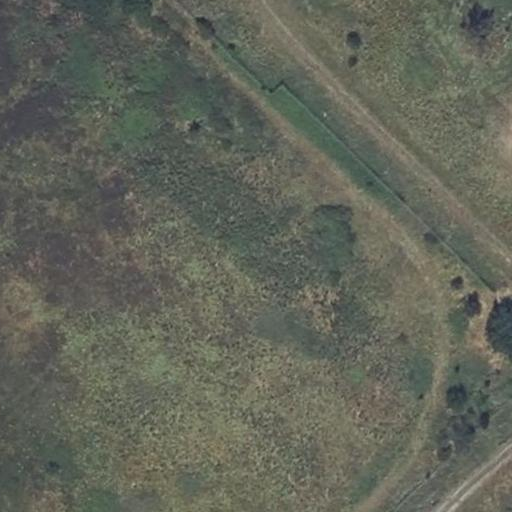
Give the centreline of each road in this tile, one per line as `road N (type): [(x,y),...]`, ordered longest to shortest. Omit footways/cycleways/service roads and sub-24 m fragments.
road 1 (track): [(145,0),(393,228),(431,287),(432,403),(387,487),(363,511)]
road 2 (track): [(271,0),(511,259),(511,455),(457,511)]
